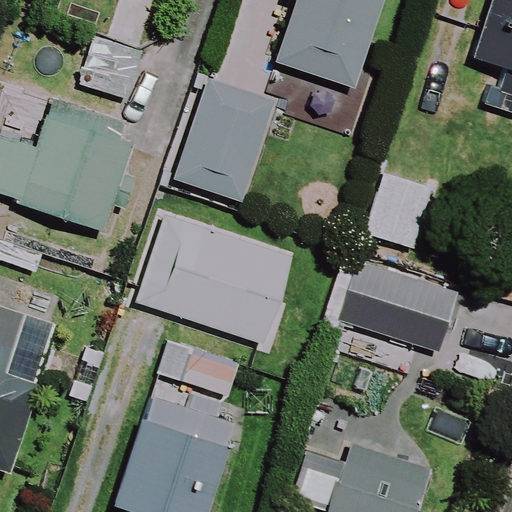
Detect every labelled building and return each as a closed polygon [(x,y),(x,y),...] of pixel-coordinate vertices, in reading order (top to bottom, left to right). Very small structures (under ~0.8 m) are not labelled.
[(382,0),(294,0),(295,0),(274,63),(352,89),(382,0)] [(511,0),(486,0),(466,58),(494,68),(482,104),(511,114),(511,0)] [(136,55),(89,40),(75,84),(122,99),(136,55)] [(274,103),(205,82),(174,182),(244,203),(274,103)] [(136,133),(44,99),(27,146),(0,136),(0,196),(100,232),(136,133)] [(433,191),(381,174),(360,233),(412,251),(433,191)] [(288,258),(162,216),(134,301),(259,343),(288,258)] [(23,247),(0,240),(0,263),(17,268),(23,247)] [(453,292),(342,258),(323,318),(435,352),(453,292)] [(0,314),(0,470),(8,473),(52,330),(0,314)] [(233,367),(161,345),(153,374),(224,395),(233,367)] [(199,511),(231,424),(149,395),(109,505),(129,511),(199,511)] [(413,511),(414,510),(422,485),(436,442),(352,416),(330,484),(321,511),(413,511)]
